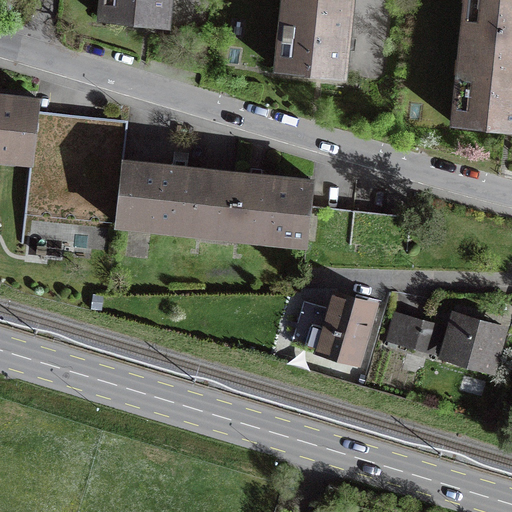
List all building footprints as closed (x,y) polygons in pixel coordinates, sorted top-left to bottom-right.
[(172,34),(175,0),(99,0),(97,25),(172,34)] [(344,80),(351,6),(289,0),(280,0),(273,73),(344,80)] [(511,0),(463,0),(458,55),(511,60),(511,0)] [(511,133),(511,60),(458,55),(451,127),(511,133)] [(43,98),(0,94),(0,163),(36,167),(41,118),(43,98)] [(125,160),(128,127),(41,118),(36,167),(27,250),(114,259),(118,226),(125,160)] [(118,226),(228,238),(235,171),(125,160),(118,226)] [(313,179),(235,171),(228,238),(306,246),(307,239),(310,210),(313,179)] [(409,221),(310,210),(307,239),(406,249),(409,221)] [(377,306),(328,292),(309,358),(358,372),(377,306)] [(443,330),(392,315),(383,344),(434,359),(443,330)] [(509,331),(452,315),(438,362),(496,379),(509,331)]
